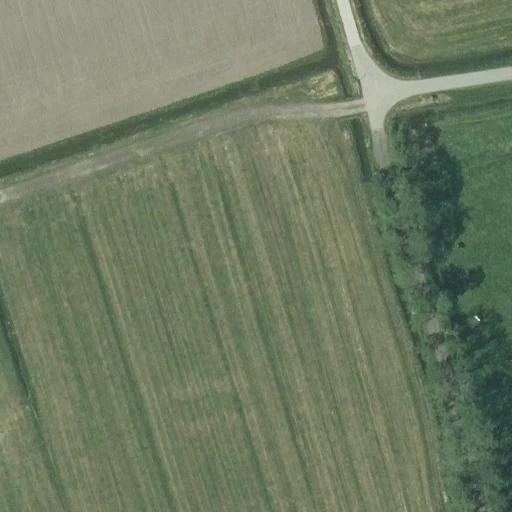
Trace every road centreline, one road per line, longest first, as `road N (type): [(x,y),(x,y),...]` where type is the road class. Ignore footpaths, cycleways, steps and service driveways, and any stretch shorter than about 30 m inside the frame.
road 1 (track): [(488,511),(375,111),(383,89)]
road 2 (unclassified): [(511,70),(383,89)]
